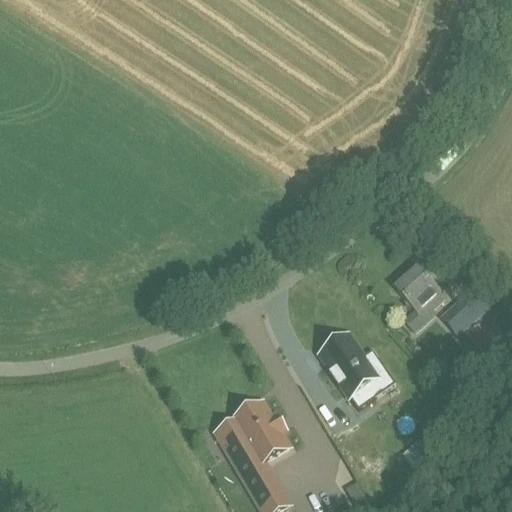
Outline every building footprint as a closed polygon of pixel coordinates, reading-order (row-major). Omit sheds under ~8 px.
[(432,314),(446,301),(418,272),(396,293),(416,314),(406,324),(417,335),(435,317),(432,314)] [(459,339),(491,310),(474,292),(442,321),(459,339)] [(511,359),(511,355),(483,325),(470,338),(500,370),(511,359)] [(368,389),(388,375),(373,354),(364,361),(349,340),(321,360),(333,376),(330,378),(331,380),(332,379),(340,391),(339,391),(340,392),(343,390),(359,414),(376,402),(368,389)] [(486,427),(497,418),(483,402),(472,412),(486,427)] [(227,454),(261,511),(284,511),(290,509),(265,467),(290,452),(282,439),(289,435),(278,416),(271,420),(263,408),(233,426),(244,444),(227,454)] [(411,467),(418,461),(410,451),(403,457),(411,467)] [(346,491),(358,511),(362,511),(371,507),(357,484),(346,491)]
